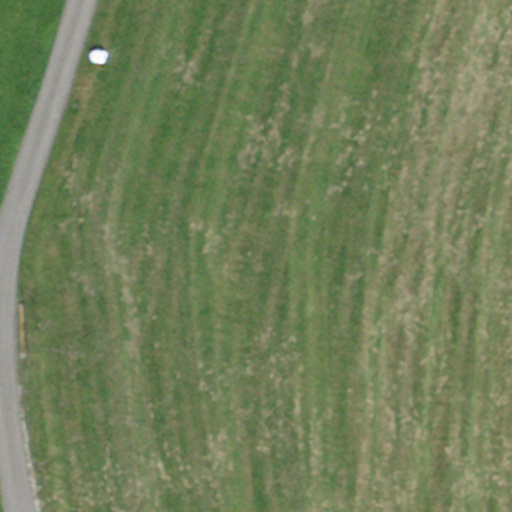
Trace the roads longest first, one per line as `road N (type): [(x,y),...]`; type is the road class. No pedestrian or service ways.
road 1 (track): [(81,0),(4,243),(0,317)]
road 2 (track): [(0,389),(21,511)]
